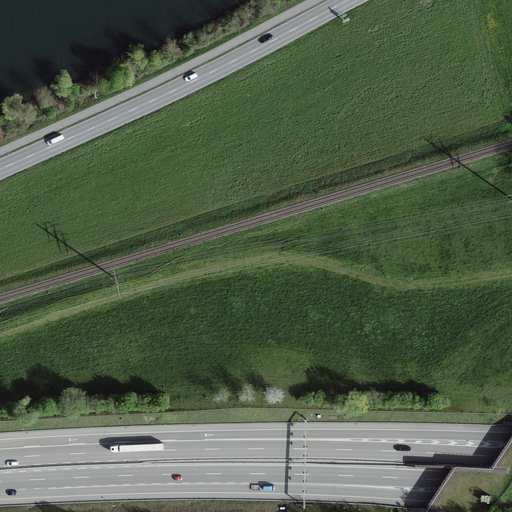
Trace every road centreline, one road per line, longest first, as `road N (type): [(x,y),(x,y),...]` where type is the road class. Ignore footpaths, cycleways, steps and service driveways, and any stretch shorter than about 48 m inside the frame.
road 1 (track): [(0,337),(256,251),(401,287),(511,270)]
road 2 (motorway): [(511,437),(305,435),(71,452)]
road 3 (motorway): [(511,458),(305,449),(71,452)]
road 4 (primary): [(0,169),(346,0)]
road 5 (motorway): [(139,475),(511,506)]
road 6 (motorway): [(139,475),(511,485)]
road 7 (motorway): [(0,482),(139,475)]
